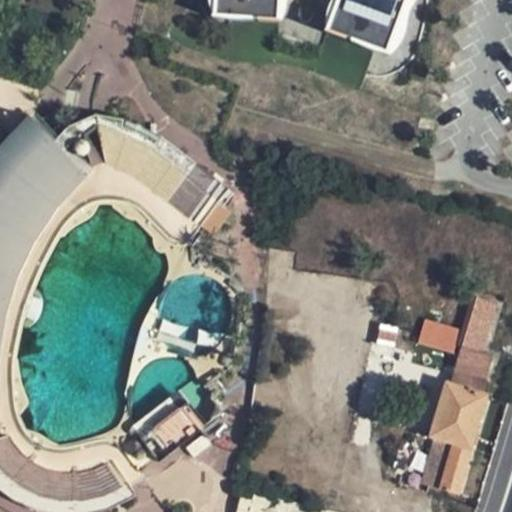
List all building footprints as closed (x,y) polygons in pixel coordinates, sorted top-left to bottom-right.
[(285,0),(217,0),(217,22),(284,24),(285,0)] [(414,0),(341,0),(328,35),(393,62),(414,0)] [(79,184),(83,179),(54,146),(42,133),(7,171),(0,181),(0,334),(2,321),(5,311),(14,281),(32,244),(34,240),(55,209),(67,197),(79,184)] [(231,214),(221,207),(204,230),(214,237),(231,214)] [(298,278),(269,274),(264,304),(342,314),(346,284),(305,279),(305,274),(299,273),(298,278)] [(422,483),(459,494),(471,452),(487,394),(482,393),(493,355),(483,353),(497,302),(477,297),(462,348),(452,384),(447,383),(432,437),(436,438),(422,483)] [(378,343),(393,347),(398,328),(382,324),(378,343)] [(458,331),(439,326),(436,336),(421,333),(420,339),(454,348),(458,331)] [(286,386),(254,382),(251,403),(283,407),(286,386)] [(12,440),(0,443),(0,470),(15,485),(26,495),(57,507),(81,509),(107,504),(126,494),(122,489),(109,470),(80,479),(75,479),(57,478),(35,468),(30,463),(12,440)] [(327,511),(241,493),(236,511),(327,511)]
